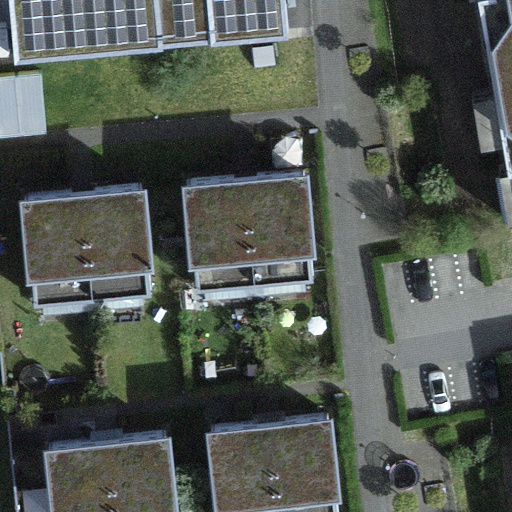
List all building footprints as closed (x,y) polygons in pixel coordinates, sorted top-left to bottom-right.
[(9,0),(15,53),(288,28),(285,0),(9,0)] [(511,0),(480,0),(509,163),(511,162),(511,0)] [(0,72),(0,134),(46,130),(41,69),(0,72)] [(245,172),(254,277),(313,272),(303,167),(245,172)] [(196,282),(254,277),(245,172),(187,178),(196,282)] [(141,181),(83,187),(92,292),(150,286),(141,181)] [(24,192),(34,297),(92,292),(83,187),(24,192)] [(338,511),(327,411),(269,417),(279,511),(338,511)] [(279,511),(269,417),(211,423),(220,511),(279,511)] [(173,511),(165,429),(107,435),(115,511),(173,511)] [(56,511),(115,511),(107,435),(48,441),(56,511)]
